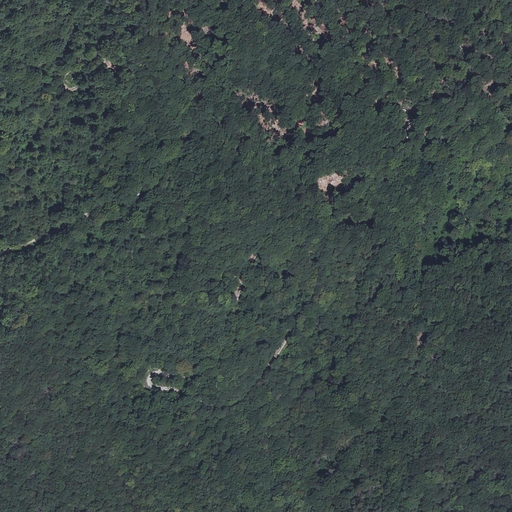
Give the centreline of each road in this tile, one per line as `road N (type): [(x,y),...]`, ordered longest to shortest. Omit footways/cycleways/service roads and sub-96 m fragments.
road 1 (track): [(482,160),(434,160),(401,174),(377,218),(371,265),(306,308),(243,397),(213,408),(152,386),(149,376),(196,377),(214,366),(247,268),(281,225),(282,208),(276,190),(245,166),(232,137),(211,119)]
road 2 (track): [(111,0),(110,25),(62,84),(92,84),(110,104),(143,195)]
road 3 (track): [(211,119),(160,183),(100,210)]
road 4 (track): [(223,0),(200,53),(211,119)]
